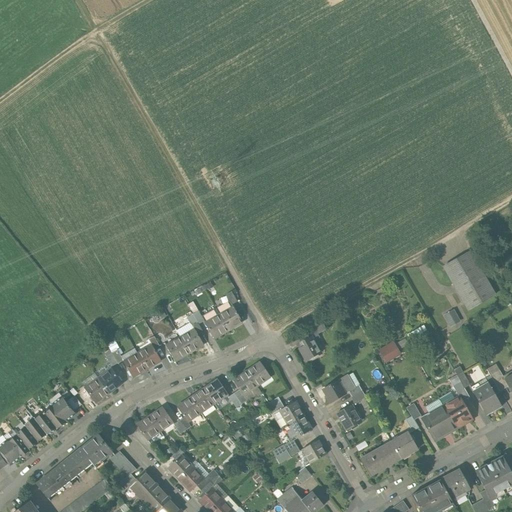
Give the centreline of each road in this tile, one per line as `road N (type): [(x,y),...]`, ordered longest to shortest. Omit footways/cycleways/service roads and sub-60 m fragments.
road 1 (track): [(83,0),(267,320)]
road 2 (track): [(511,203),(374,279),(279,349)]
road 3 (residential): [(108,412),(241,355),(279,349)]
road 4 (residential): [(369,506),(279,349)]
road 5 (track): [(150,0),(0,100)]
road 6 (residential): [(369,506),(509,428)]
road 7 (residential): [(0,494),(108,412)]
road 8 (residential): [(199,511),(108,412)]
